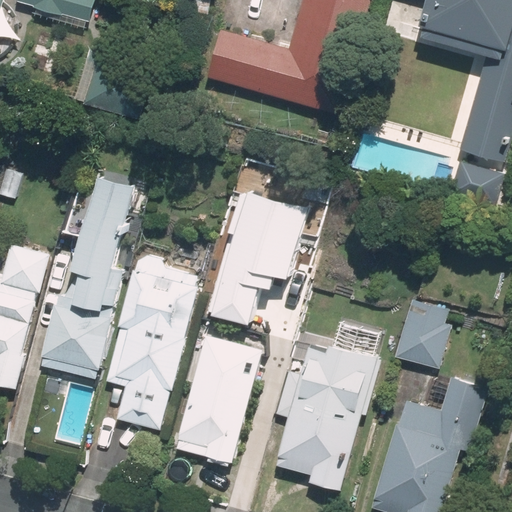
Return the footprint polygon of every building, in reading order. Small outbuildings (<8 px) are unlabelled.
[(0,0),(0,49),(5,34),(1,33),(10,0),(0,0)] [(100,0),(23,0),(94,21),(100,0)] [(196,0),(194,9),(212,13),(214,0),(196,0)] [(310,0),(298,46),(230,27),(216,77),(284,96),(345,112),(376,0),(310,0)] [(511,0),(440,0),(435,19),(436,19),(432,32),(493,49),(465,146),(511,159),(511,158),(511,0)] [(178,46),(108,28),(89,100),(159,119),(178,46)] [(509,171),(466,159),(454,199),(497,211),(509,171)] [(29,168),(12,163),(4,194),(20,198),(29,168)] [(68,289),(46,363),(102,379),(160,184),(107,169),(101,189),(84,183),(70,229),(89,235),(80,263),(90,266),(82,294),(68,289)] [(1,272),(0,272),(0,379),(30,387),(65,250),(24,240),(16,275),(1,272)] [(208,270),(144,254),(112,380),(130,385),(122,416),(168,427),(208,270)] [(309,295),(279,287),(271,319),(301,326),(309,295)] [(263,296),(227,288),(200,407),(259,420),(278,332),(256,328),(263,296)] [(461,310),(416,299),(401,357),(447,369),(461,310)] [(348,488),(388,355),(320,334),(308,372),(294,367),(281,411),(296,415),(282,460),(320,472),(318,479),(348,488)] [(445,406),(412,396),(381,507),(400,511),(448,511),(485,384),(453,375),(445,406)] [(210,462),(168,452),(163,476),(205,485),(210,462)]
